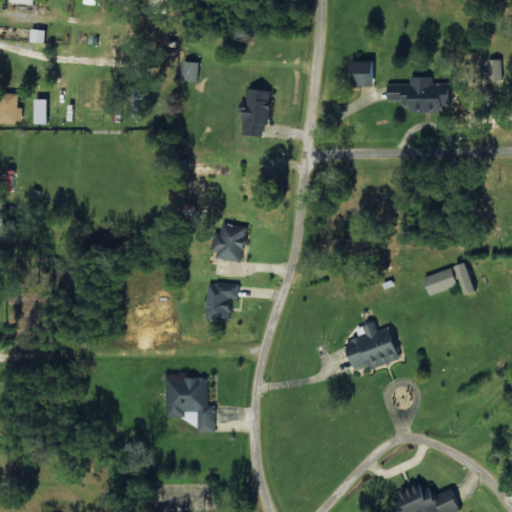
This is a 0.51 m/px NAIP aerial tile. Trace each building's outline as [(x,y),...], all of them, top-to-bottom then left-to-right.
[(49,30),(34,29),(34,42),(49,43),(49,30)] [(501,59),(491,59),(490,80),(501,80),(501,59)] [(201,80),(203,62),(187,60),(185,78),(201,80)] [(357,61),(358,86),(380,85),(379,61),(357,61)] [(392,100),(406,101),(406,107),(415,107),(415,110),(434,110),(435,77),(413,76),(413,84),(392,83),(392,100)] [(246,134),(266,136),(267,124),(272,125),(276,90),(251,88),(246,134)] [(25,123),(25,107),(22,107),(22,93),(2,93),(1,122),(25,123)] [(52,99),(39,99),(39,123),(52,123),(52,99)] [(232,164),(206,164),(205,159),(196,160),(197,179),(210,179),(210,174),(232,174),(232,164)] [(214,254),(245,260),(251,226),(228,222),(226,231),(218,229),(214,254)] [(478,292),(472,261),(461,263),(467,294),(478,292)] [(426,276),(433,295),(462,284),(455,266),(426,276)] [(210,318),(234,319),(235,298),(241,298),(242,283),(211,282),(210,318)] [(360,368),(373,363),(375,368),(406,357),(395,325),(381,330),(378,320),(359,327),(362,336),(350,341),(360,368)] [(219,431),(218,404),(211,404),(211,377),(169,377),(170,417),(190,417),(190,411),(201,411),(201,431),(219,431)] [(457,486),(431,496),(427,484),(403,493),(407,504),(404,506),(406,511),(427,511),(433,510),(433,511),(455,511),(466,508),(457,486)]
